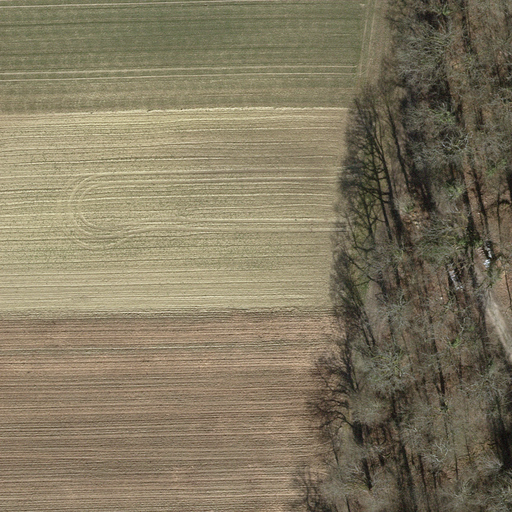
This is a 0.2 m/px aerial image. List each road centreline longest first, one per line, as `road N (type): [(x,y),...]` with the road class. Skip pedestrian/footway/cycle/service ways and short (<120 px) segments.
road 1 (track): [(409,97),(340,511)]
road 2 (track): [(511,328),(409,97)]
